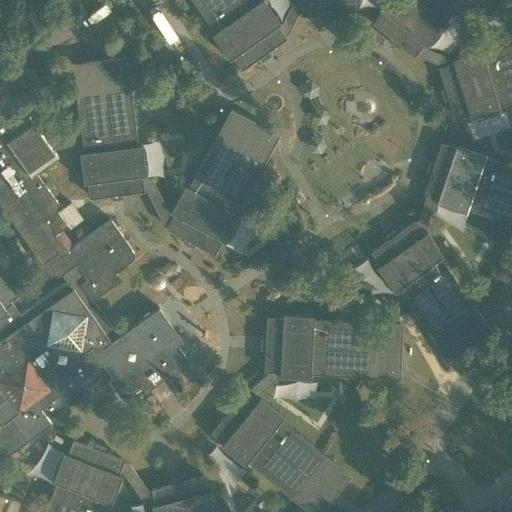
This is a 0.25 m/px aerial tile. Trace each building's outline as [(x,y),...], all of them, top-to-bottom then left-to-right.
[(229,58),(233,55),(242,67),(284,37),(283,36),(277,27),(276,25),(280,22),(264,0),(258,0),(257,0),(193,0),(215,30),(211,33),(229,58)] [(299,0),(291,0),(277,27),(283,36),(287,33),(298,11),(301,11),(301,0),(299,0)] [(301,0),(301,11),(301,13),(353,14),(353,0),(301,0)] [(383,0),(378,7),(382,10),(374,22),(390,35),(386,39),(395,46),(399,41),(415,53),(424,42),(428,45),(447,20),(443,17),(455,0),(383,0)] [(483,48),(454,57),(456,62),(441,67),(448,86),(442,88),(445,99),(451,97),(457,117),(471,112),(473,117),(502,108),(500,103),(511,99),(511,44),(485,53),(483,48)] [(151,59),(129,62),(130,78),(153,76),(151,59)] [(89,181),(91,196),(142,189),(142,188),(141,177),(140,174),(146,174),(142,143),(136,144),(129,87),(77,93),(84,151),(79,152),(83,182),(89,181)] [(303,100),(310,150),(333,147),(326,97),(303,100)] [(0,511),(0,458),(51,422),(46,415),(107,371),(112,378),(109,380),(117,392),(131,394),(142,387),(145,391),(153,385),(161,379),(168,374),(171,378),(182,369),(185,355),(176,343),(173,346),(168,338),(160,343),(146,324),(136,322),(118,335),(92,299),(112,284),(115,271),(132,258),(134,252),(110,218),(84,237),(73,246),(61,229),(68,224),(57,209),(59,202),(37,172),(58,156),(29,115),(7,131),(0,120),(0,204),(49,273),(59,275),(61,273),(66,281),(19,314),(10,300),(21,292),(0,261),(0,511)] [(174,216),(168,227),(214,252),(221,239),(225,241),(240,214),(235,212),(263,161),(217,136),(189,187),(185,184),(170,211),(175,214),(174,216)] [(511,220),(511,165),(486,157),(488,152),(459,142),(457,147),(443,142),(437,162),(431,160),(427,170),(433,172),(427,192),(440,197),(439,201),(468,211),(470,206),(511,220)] [(150,176),(141,177),(142,188),(143,188),(161,223),(168,227),(174,216),(170,214),(150,176)] [(432,335),(474,305),(441,258),(445,255),(427,230),(423,233),(415,221),(398,233),(394,228),(385,234),(389,239),(372,251),(380,263),(376,266),(394,291),(398,288),(432,335)] [(310,372),(368,375),(371,322),(313,319),(313,314),(282,313),(282,318),(268,317),(266,338),(261,337),(260,349),(266,349),(265,369),(280,370),(279,375),(310,377),(310,372)] [(292,496),(325,456),(280,419),(284,415),(260,396),(257,400),(245,390),(232,407),(227,403),(220,411),(225,415),(212,431),(224,441),(220,445),(244,464),(247,460),(292,496)] [(57,482),(45,511),(101,511),(106,501),(111,503),(122,474),(117,473),(118,471),(122,460),(122,459),(73,440),(68,453),(63,452),(52,480),(57,482)] [(122,460),(118,471),(123,473),(144,503),(155,500),(152,490),(149,491),(129,463),(122,460)] [(217,511),(211,488),(206,490),(203,476),(152,489),(156,503),(151,505),(152,511),(217,511)]
